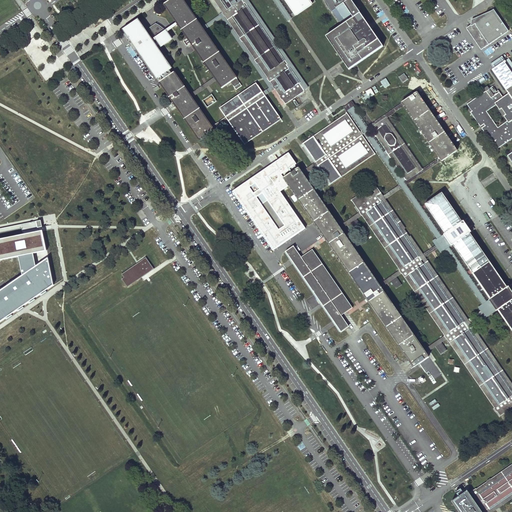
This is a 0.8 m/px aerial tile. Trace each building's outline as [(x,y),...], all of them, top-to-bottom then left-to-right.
[(183,0),(171,0),(164,5),(177,23),(214,77),(215,79),(216,80),(222,88),(237,78),(204,30),(203,29),(202,27),(183,0)] [(220,15),(202,27),(203,29),(204,30),(221,18),(261,76),(269,88),(263,93),(264,94),(264,95),(273,89),(275,88),(270,82),(289,69),(299,83),(280,96),(282,99),(294,92),(296,96),(307,88),(306,85),(247,1),(248,0),(272,0),(288,22),(290,20),(292,19),(290,17),(278,0),(241,0),(243,1),(286,65),(267,78),(224,14),(223,13),(221,14),(220,15)] [(213,0),(223,13),(224,14),(267,78),(286,65),(243,1),(241,0),(213,0)] [(286,0),(295,13),(296,15),(311,5),(308,0),(286,0)] [(351,0),(323,0),(327,6),(331,12),(336,9),(346,22),(341,26),(326,36),(329,42),(332,42),(344,60),(346,62),(345,65),(349,70),(353,67),(356,65),(383,46),(372,30),(370,27),(351,0)] [(336,9),(331,12),(341,26),(346,22),(336,9)] [(481,49),(509,30),(503,22),(502,23),(493,10),(476,16),(471,19),(471,24),(466,27),(481,49)] [(138,24),(126,32),(157,78),(169,69),(156,50),(160,47),(172,39),(166,30),(165,30),(164,30),(160,27),(158,25),(155,23),(147,28),(154,37),(149,40),(138,24)] [(490,46),(483,51),(487,56),(494,52),(490,46)] [(505,60),(502,56),(491,64),(494,68),(505,60)] [(509,93),(503,97),(498,90),(495,92),(492,86),(467,103),(472,111),(471,112),(491,142),(493,141),(498,148),(511,137),(511,62),(511,63),(509,58),(505,60),(494,68),(492,70),(509,93)] [(289,69),(270,82),(275,88),(280,96),(299,83),(289,69)] [(192,97),(191,96),(190,94),(175,72),(160,83),(175,105),(200,141),(215,131),(212,126),(192,97)] [(399,77),(403,83),(409,80),(405,73),(399,77)] [(214,77),(190,94),(191,96),(192,97),(210,84),(216,80),(215,79),(214,77)] [(226,123),(228,122),(244,144),(281,119),(264,95),(264,94),(263,93),(256,84),(220,109),(226,117),(212,126),(215,131),(226,123)] [(294,92),(282,99),(285,103),(296,96),(294,92)] [(435,117),(417,92),(402,103),(403,105),(404,106),(439,157),(440,159),(441,161),(442,161),(457,151),(440,125),(439,123),(435,117)] [(500,416),(503,415),(508,411),(505,407),(511,402),(511,384),(470,324),(483,314),(486,318),(496,311),(492,305),(489,300),(487,301),(449,247),(451,246),(444,234),(441,236),(406,185),(409,183),(411,181),(441,161),(440,159),(439,157),(422,169),(407,179),(404,176),(401,178),(396,171),(400,169),(397,165),(394,167),(389,160),(392,158),(387,150),(384,152),(374,138),(377,136),(374,132),(371,134),(369,130),(372,128),(387,118),(404,106),(403,105),(402,103),(373,122),(366,127),(353,107),(351,104),(348,105),(346,107),(348,109),(362,130),(360,132),(359,132),(360,134),(361,136),(365,133),(400,184),(382,196),(374,185),(371,188),(376,196),(372,198),(375,202),(360,212),(339,226),(342,229),(351,223),(357,219),(363,215),(381,203),(418,257),(400,270),(379,284),(380,285),(381,287),(390,281),(397,277),(402,273),(421,261),(464,323),(445,336),(424,350),(425,351),(429,357),(436,347),(442,343),(448,339),(462,329),(464,332),(468,330),(511,393),(511,397),(496,409),(500,416)] [(359,132),(347,114),(303,144),(315,162),(318,165),(331,184),(375,154),(361,136),(360,134),(359,132)] [(422,169),(387,118),(372,128),(374,132),(377,136),(387,150),(392,158),(397,165),(400,169),(404,176),(407,179),(422,169)] [(289,155),(234,193),(274,252),(306,230),(282,194),(289,189),(281,177),(298,166),(289,155)] [(318,165),(315,162),(302,171),(304,175),(318,165)] [(302,171),(299,167),(284,178),(326,240),(338,256),(341,261),(366,298),(369,301),(407,357),(414,367),(420,363),(429,357),(425,351),(424,350),(381,287),(380,285),(379,284),(342,229),(339,226),(304,175),(302,171)] [(376,196),(371,188),(352,200),(360,212),(375,202),(372,198),(376,196)] [(444,197),(441,194),(426,204),(446,233),(444,234),(451,246),(454,244),(491,298),(489,300),(492,305),(496,311),(499,309),(511,328),(511,290),(510,288),(509,286),(507,288),(506,287),(469,233),(471,232),(465,223),(464,221),(462,222),(444,197)] [(418,257),(381,203),(363,215),(400,270),(418,257)] [(475,230),(467,218),(464,221),(465,223),(471,232),(475,230)] [(362,227),(357,219),(351,223),(356,231),(362,227)] [(33,235),(0,242),(0,263),(17,260),(31,257),(46,254),(42,233),(33,235)] [(353,308),(312,249),(301,257),(294,246),(286,251),(292,261),(294,263),(315,294),(323,306),(333,321),(334,322),(336,324),(341,332),(344,330),(349,326),(341,315),(353,308)] [(31,257),(17,260),(20,279),(34,269),(31,257)] [(154,270),(146,258),(145,259),(122,275),(124,278),(122,280),(128,288),(146,275),(154,270)] [(20,279),(0,292),(0,323),(52,288),(47,260),(34,269),(20,279)] [(464,323),(421,261),(402,273),(445,336),(464,323)] [(402,285),(397,277),(390,281),(396,289),(402,285)] [(511,397),(511,393),(468,330),(464,332),(462,329),(448,339),(496,409),(511,397)] [(447,350),(442,343),(436,347),(441,354),(447,350)] [(442,375),(429,357),(420,363),(427,372),(429,371),(435,380),(442,375)] [(511,492),(511,465),(473,492),(483,507),(487,504),(490,508),(511,492)] [(482,511),(468,490),(452,501),(459,511),(482,511)] [(511,492),(490,508),(487,504),(483,507),(486,510),(483,511),(490,511),(511,497),(511,492)]
